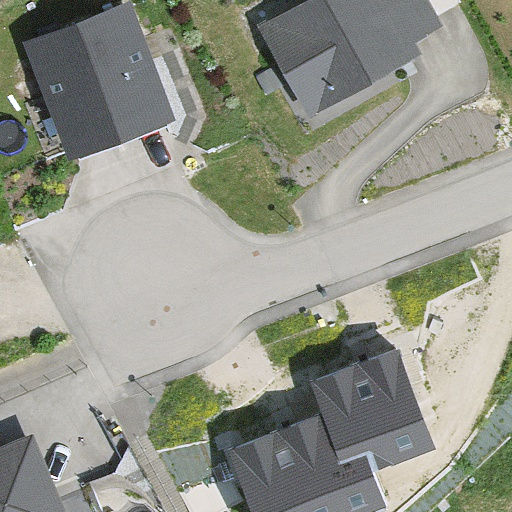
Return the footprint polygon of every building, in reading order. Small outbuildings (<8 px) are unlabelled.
[(297,56),(317,91),(384,53),(377,42),(390,34),(422,16),(412,0),(304,0),(257,27),(279,66),(297,56)] [(427,0),(434,13),(457,1),(456,0),(427,0)] [(22,44),(59,134),(148,99),(111,7),(22,44)] [(384,53),(397,46),(390,34),(377,42),(384,53)] [(297,56),(279,66),(299,101),(317,91),(297,56)] [(148,99),(59,134),(68,156),(157,122),(148,99)] [(418,435),(385,348),(306,377),(318,408),(287,422),(225,446),(250,511),(345,511),(375,501),(359,458),(418,435)] [(275,391),(287,422),(318,408),(306,377),(275,391)] [(0,511),(90,511),(79,485),(27,508),(1,446),(0,446),(0,511)]
